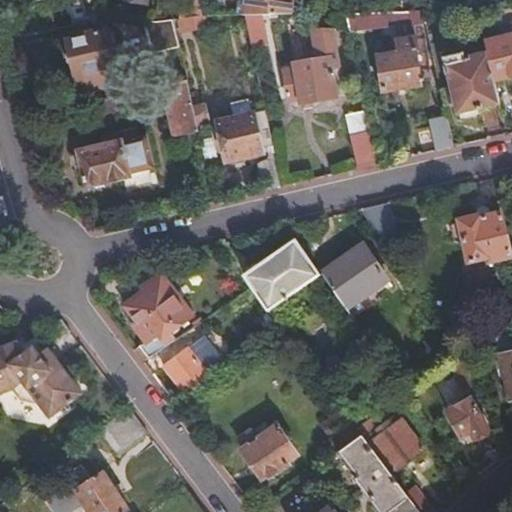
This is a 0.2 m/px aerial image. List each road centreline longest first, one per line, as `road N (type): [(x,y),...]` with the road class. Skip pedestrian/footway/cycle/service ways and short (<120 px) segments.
road 1 (unclassified): [(511,156),(82,252)]
road 2 (unclassified): [(229,511),(63,298)]
road 3 (unclassified): [(82,252),(63,225),(30,219),(0,111)]
